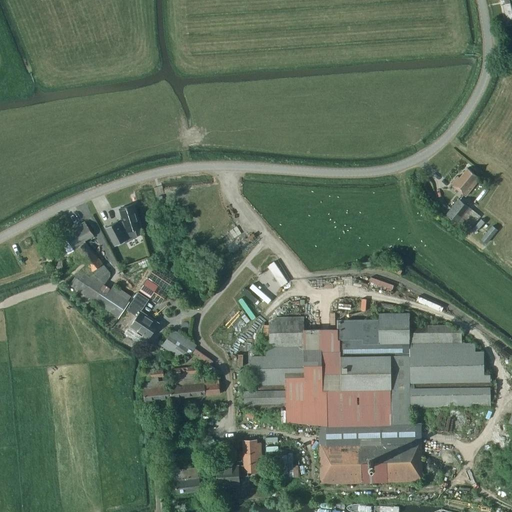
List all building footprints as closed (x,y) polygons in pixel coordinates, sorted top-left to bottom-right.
[(511,20),(511,0),(503,0),(505,4),(502,5),(506,22),(511,20)] [(451,183),(465,196),(479,179),(476,177),(477,176),(467,168),(459,177),(458,175),(451,183)] [(446,213),(467,231),(480,215),(458,198),(446,213)] [(136,237),(133,230),(141,227),(134,204),(119,209),(124,223),(119,225),(117,221),(105,228),(114,246),(127,240),(128,241),(136,237)] [(86,242),(84,241),(94,236),(85,222),(75,227),(77,230),(66,237),(68,240),(62,244),(68,254),(75,250),(86,264),(80,270),(71,283),(119,317),(129,302),(104,286),(110,276),(110,272),(103,263),(85,242),(86,242)] [(232,239),(247,228),(243,223),(228,234),(232,239)] [(227,225),(217,230),(219,235),(229,229),(227,225)] [(275,260),(271,264),(209,339),(226,353),(292,274),(275,260)] [(370,278),(369,283),(393,288),(394,283),(370,278)] [(147,279),(139,291),(150,298),(158,286),(147,279)] [(138,292),(126,310),(137,317),(129,327),(148,340),(159,323),(141,311),(149,299),(138,292)] [(321,484),(422,482),(421,424),(410,424),(410,407),(490,406),(490,386),(414,388),(414,383),(490,382),(490,374),(484,374),(484,352),(476,352),(476,343),(462,343),(462,331),(453,330),(453,326),(445,325),(410,326),(410,313),(379,314),(379,320),(338,320),(338,329),(304,329),(304,317),(275,317),(269,324),(270,346),(266,347),(266,355),(251,356),(252,384),(244,385),(244,404),(245,404),(245,410),(281,409),(281,421),(286,421),(320,426),(321,484)] [(213,360),(194,348),(197,344),(172,328),(161,345),(185,361),(191,352),(210,365),(213,360)] [(172,370),(173,377),(177,376),(197,374),(196,368),(172,370)] [(146,373),(147,379),(149,379),(158,378),(164,378),(164,371),(146,373)] [(197,374),(177,376),(178,381),(170,382),(172,399),(220,394),(218,377),(197,379),(197,374)] [(158,378),(149,379),(150,383),(143,384),(145,402),(169,399),(168,382),(158,383),(158,378)] [(245,473),(248,473),(258,472),(258,458),(263,458),(262,443),(257,443),(257,441),(244,441),(245,465),(245,473)] [(280,477),(298,477),(298,450),(281,450),(280,477)] [(248,476),(248,473),(245,473),(245,465),(216,466),(217,486),(239,485),(239,476),(248,476)] [(176,483),(178,493),(201,490),(200,480),(199,468),(181,471),(181,468),(174,469),(176,483)]
